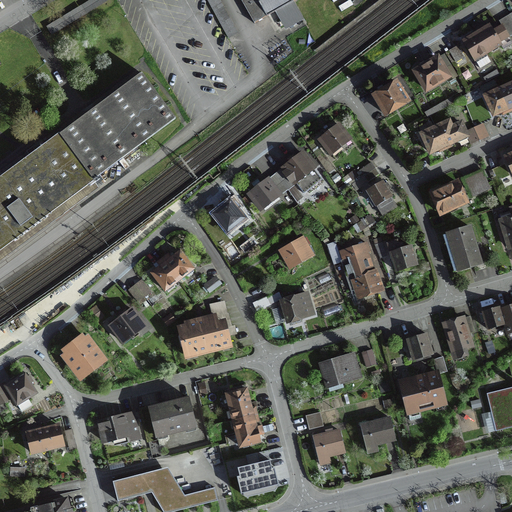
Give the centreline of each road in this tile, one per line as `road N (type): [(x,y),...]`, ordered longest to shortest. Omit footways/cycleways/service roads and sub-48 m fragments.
road 1 (residential): [(306,510),(511,460)]
road 2 (residential): [(344,88),(252,151),(183,214)]
road 3 (residential): [(183,214),(29,344)]
road 4 (residential): [(75,406),(268,357)]
road 5 (residential): [(268,357),(449,302)]
road 6 (residential): [(490,0),(344,88)]
road 7 (residential): [(183,214),(268,357)]
road 8 (residential): [(268,357),(306,510)]
road 9 (residential): [(407,184),(449,302)]
